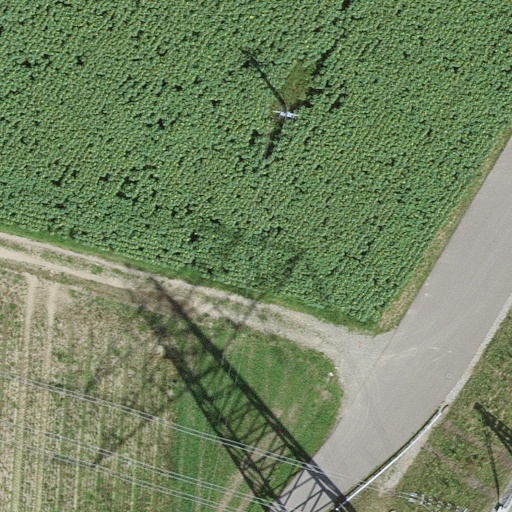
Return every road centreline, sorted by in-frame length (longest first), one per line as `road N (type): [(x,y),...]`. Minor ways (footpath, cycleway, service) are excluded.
road 1 (track): [(423,363),(0,247)]
road 2 (unclassified): [(288,511),(332,441),(423,363),(511,223)]
